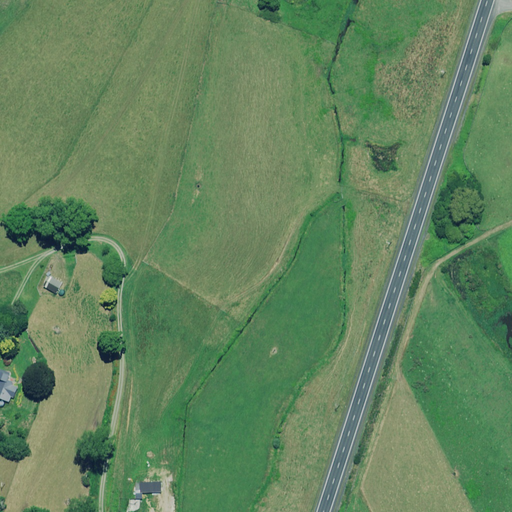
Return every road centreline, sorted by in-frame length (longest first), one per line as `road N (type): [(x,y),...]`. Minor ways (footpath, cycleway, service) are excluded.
road 1 (trunk): [(488,0),(324,511)]
road 2 (unclassified): [(42,262),(100,245),(117,259),(116,368),(99,511)]
